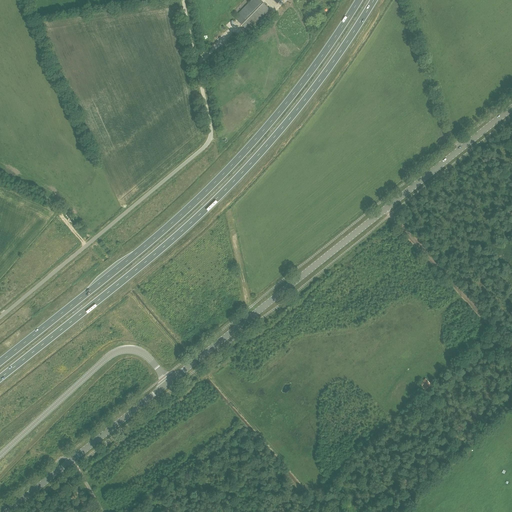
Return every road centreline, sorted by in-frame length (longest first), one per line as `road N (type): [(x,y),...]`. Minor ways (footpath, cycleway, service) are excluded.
road 1 (unknown): [(511,141),(81,476)]
road 2 (trunk): [(0,378),(172,240),(262,152),(373,0)]
road 3 (trunk): [(359,0),(223,175),(0,362)]
road 4 (tertiary): [(169,381),(511,108)]
road 5 (unclassified): [(210,130),(205,146),(0,317)]
road 6 (tertiary): [(169,381),(141,352),(117,351),(0,454)]
road 7 (track): [(384,209),(511,347)]
road 8 (track): [(210,130),(183,0)]
road 9 (tertiary): [(69,462),(169,381)]
